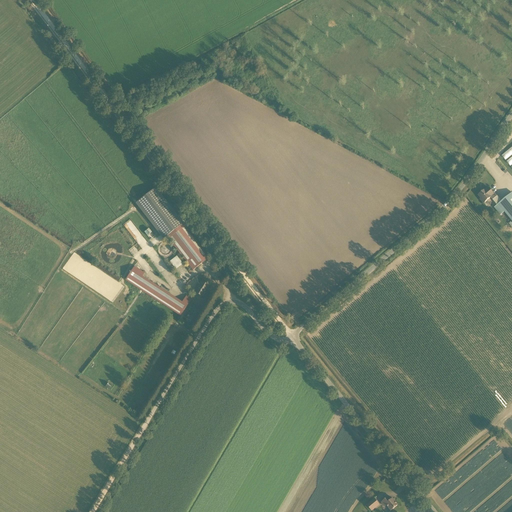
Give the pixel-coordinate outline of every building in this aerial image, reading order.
[(511,147),(501,154),(504,159),(511,153),(511,147)] [(155,188),(135,204),(162,240),(166,236),(183,224),(155,188)] [(480,199),(484,203),(491,197),(490,197),(494,194),(488,188),(485,190),(478,195),(481,199),(480,199)] [(504,212),(511,220),(511,221),(511,192),(494,208),(500,215),(504,212)] [(209,258),(184,226),(183,224),(166,236),(168,239),(193,271),(209,258)] [(150,239),(154,236),(149,229),(144,232),(150,239)] [(176,269),(183,264),(177,256),(169,262),(176,269)] [(125,281),(175,313),(180,316),(191,300),(186,297),(182,303),(159,288),(160,286),(157,284),(155,286),(142,277),(144,274),(140,271),(141,270),(136,266),(135,267),(134,267),(125,281)] [(201,282),(195,293),(202,297),(208,287),(201,282)] [(386,505),(391,511),(398,505),(392,499),(391,500),(389,496),(381,503),(385,506),(386,505)] [(367,505),(371,511),(379,505),(374,499),(367,505)]
